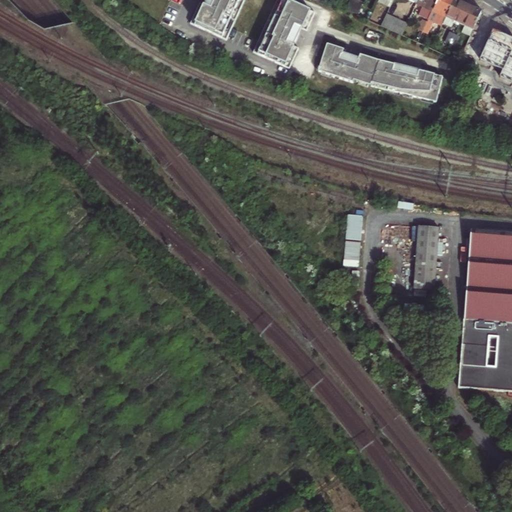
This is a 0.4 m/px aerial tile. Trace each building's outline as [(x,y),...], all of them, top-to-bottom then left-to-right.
[(207,0),(203,8),(199,6),(191,24),(227,41),(231,31),(245,0),(207,0)] [(314,16),(280,0),(277,0),(266,25),(258,43),(253,53),(279,65),(289,69),(292,65),(298,51),(293,49),(301,32),(306,34),(314,16)] [(354,0),(351,0),(346,12),(358,18),(364,4),(358,1),(354,0)] [(395,0),(380,0),(379,3),(392,9),(395,0)] [(419,0),(417,6),(422,8),(419,16),(429,21),(438,0),(419,0)] [(438,0),(429,21),(428,23),(423,34),(428,36),(433,24),(443,29),(444,25),(447,20),(455,0),(454,0),(438,0)] [(467,6),(455,0),(447,20),(456,24),(465,28),(474,32),(478,22),(483,13),(467,6)] [(403,24),(388,17),(383,29),(402,38),(408,26),(411,18),(407,16),(403,24)] [(423,34),(428,23),(422,20),(417,31),(423,34)] [(447,20),(444,25),(453,29),(456,24),(447,20)] [(471,37),(474,32),(465,28),(463,33),(471,37)] [(460,38),(450,33),(445,44),(456,48),(460,38)] [(459,64),(475,71),(477,66),(479,63),(511,78),(511,48),(490,38),(484,51),(468,44),(459,64)] [(343,50),(327,45),(319,73),(321,73),(321,76),(331,79),(332,77),(353,84),(354,82),(360,84),(359,86),(368,89),(369,86),(436,103),(443,77),(431,74),(431,71),(416,67),(415,70),(394,65),(379,62),(359,55),(356,54),(355,57),(344,53),(345,51),(343,50)] [(347,214),(345,239),(360,240),(362,215),(347,214)] [(418,226),(413,290),(426,292),(435,293),(440,228),(418,226)] [(511,234),(472,231),(459,389),(509,393),(509,397),(511,396),(511,234)] [(426,292),(413,290),(412,301),(425,303),(426,292)]
